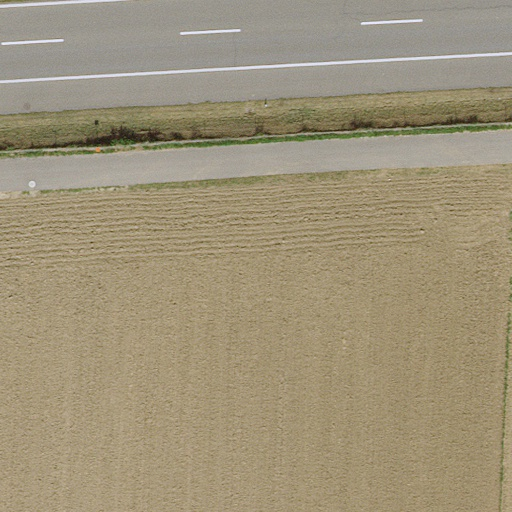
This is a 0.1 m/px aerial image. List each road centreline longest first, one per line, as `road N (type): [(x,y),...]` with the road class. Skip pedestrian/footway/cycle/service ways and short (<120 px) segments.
road 1 (motorway): [(0,43),(511,15)]
road 2 (unclassified): [(0,181),(511,155)]
